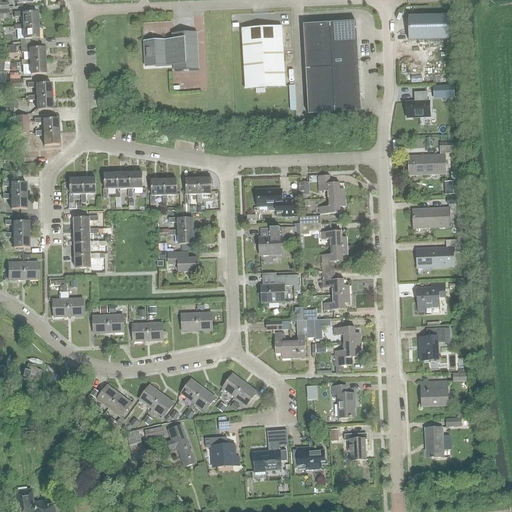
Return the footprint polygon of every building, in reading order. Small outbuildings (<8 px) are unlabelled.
[(8,10),(0,10),(0,19),(8,19),(8,10)] [(37,13),(32,13),(23,14),(22,12),(14,13),(14,17),(22,17),(23,25),(23,27),(38,26),(37,13)] [(449,40),(448,16),(408,17),(409,41),(449,40)] [(331,47),(357,45),(356,23),(330,24),(331,47)] [(305,48),(331,47),(330,24),(303,26),(305,48)] [(39,39),(38,26),(23,27),(23,25),(14,25),(15,30),(23,30),(23,39),(20,40),(20,45),(36,44),(35,39),(39,39)] [(285,88),(282,27),(242,30),(245,90),(285,88)] [(143,41),(145,68),(174,66),(174,72),(199,71),(197,32),(172,34),(172,40),(143,41)] [(44,49),(36,49),(36,44),(20,45),(21,53),(29,53),(30,61),(30,62),(45,62),(44,49)] [(15,54),(15,45),(6,46),(7,54),(15,54)] [(332,69),(359,68),(357,45),(331,47),(332,69)] [(306,71),(332,69),(331,47),(305,48),(306,71)] [(0,84),(6,85),(7,75),(9,75),(10,60),(8,60),(0,59),(0,84)] [(46,75),(45,62),(30,62),(30,61),(21,61),(22,66),(30,65),(30,75),(46,75)] [(334,92),(360,90),(359,68),(332,69),(334,92)] [(307,93),(334,92),(332,69),(306,71),(307,93)] [(22,88),(21,80),(9,81),(9,89),(22,88)] [(36,98),(52,97),(51,84),(36,85),(36,83),(27,84),(28,89),(36,88),(36,96),(36,98)] [(453,86),(433,87),(434,99),(453,98),(453,86)] [(335,114),(361,112),(360,90),(334,92),(335,114)] [(309,115),(335,114),(334,92),(307,93),(309,115)] [(407,103),(407,118),(430,117),(430,102),(428,102),(427,92),(414,93),(415,103),(407,103)] [(52,110),(52,97),(36,98),(36,96),(28,97),(28,101),(36,101),(37,111),(52,110)] [(15,135),(29,134),(28,116),(14,117),(15,135)] [(43,133),(59,133),(58,120),(43,121),(43,119),(34,119),(35,124),(43,124),(43,132),(43,133)] [(59,146),(59,133),(43,133),(43,132),(35,132),(35,137),(43,136),(44,146),(59,146)] [(409,176),(445,174),(445,156),(409,158),(409,176)] [(133,189),(143,189),(142,173),(129,174),(130,190),(128,190),(128,198),(133,198),(133,189)] [(108,190),(116,190),(118,190),(117,174),(104,175),(105,190),(103,190),(104,199),(108,199),(108,190)] [(120,190),(128,190),(130,190),(129,174),(117,174),(118,190),(116,190),(116,199),(121,199),(120,190)] [(339,190),(339,184),(330,184),(330,176),(318,177),(319,192),(328,192),(329,200),(345,199),(344,190),(339,190)] [(74,196),(81,195),(83,195),(83,179),(70,180),(71,195),(69,195),(69,205),(74,204),(74,196)] [(86,195),(96,195),(95,179),(83,179),(83,195),(81,195),(82,204),(86,204),(86,195)] [(202,195),(212,195),(211,179),(199,180),(199,195),(197,195),(197,204),(202,204),(202,195)] [(167,196),(177,196),(177,180),(164,181),(165,196),(163,197),(163,205),(168,205),(167,196)] [(189,196),(197,195),(199,195),(199,180),(186,180),(186,195),(185,195),(185,205),(190,205),(189,196)] [(155,197),(163,197),(165,196),(164,181),(151,181),(152,196),(150,196),(151,206),(155,206),(155,197)] [(458,194),(457,181),(443,182),(444,196),(458,194)] [(11,197),(26,197),(26,184),(11,184),(11,182),(2,183),(3,187),(11,187),(11,195),(11,197)] [(309,195),(308,182),(298,183),(298,195),(309,195)] [(277,218),(298,217),(297,199),(281,200),(280,190),(258,191),(259,208),(267,208),(267,211),(269,212),(277,212),(277,218)] [(26,210),(26,197),(11,197),(11,195),(3,195),(3,200),(11,200),(11,210),(26,210)] [(345,199),(329,200),(329,207),(319,208),(320,215),(341,214),(340,208),(345,208),(345,199)] [(414,229),(449,227),(449,209),(413,211),(414,229)] [(255,225),(255,216),(247,216),(247,225),(255,225)] [(90,232),(90,230),(90,222),(98,222),(98,217),(89,217),(89,219),(74,219),(74,232),(90,232)] [(178,233),(194,232),(193,219),(178,220),(178,219),(169,219),(169,224),(178,223),(178,231),(178,233)] [(13,236),(29,236),(29,223),(14,223),(14,221),(5,221),(5,226),(13,226),(13,234),(13,236)] [(309,232),(321,231),(320,224),(300,225),(300,228),(300,235),(309,235),(309,232)] [(296,238),(295,228),(267,229),(268,238),(260,238),(261,257),(281,256),(280,239),(296,238)] [(90,244),(90,242),(90,234),(99,234),(99,230),(90,230),(90,232),(74,232),(75,244),(90,244)] [(194,245),(194,232),(178,233),(178,231),(169,231),(169,236),(178,236),(178,246),(194,245)] [(331,248),(347,247),(347,238),(342,239),(341,232),(321,233),(321,241),(330,240),(331,248)] [(29,249),(29,236),(13,236),(13,234),(5,234),(5,239),(13,239),(13,249),(29,249)] [(461,241),(446,241),(446,248),(454,247),(454,254),(462,253),(461,241)] [(91,256),(91,255),(91,247),(99,247),(99,242),(90,242),(90,244),(75,244),(75,257),(91,256)] [(334,272),(334,263),(343,262),(342,256),(347,256),(347,247),(331,248),(331,255),(322,256),(322,272),(334,272)] [(453,267),(452,249),(417,251),(417,269),(453,267)] [(91,259),(99,259),(99,254),(91,255),(91,256),(75,257),(75,270),(91,269),(91,259)] [(179,273),(198,272),(198,259),(184,260),(184,254),(168,254),(168,265),(178,265),(179,273)] [(23,281),(38,281),(38,263),(23,264),(23,281)] [(8,281),(23,281),(23,264),(8,264),(8,281)] [(344,280),(334,281),(334,272),(322,272),(323,289),(332,288),(333,296),(349,295),(349,286),(344,287),(344,280)] [(283,304),(283,287),(294,287),(294,293),(299,292),(299,286),(298,286),(298,276),(275,277),(276,285),(262,286),(263,305),(283,304)] [(439,298),(446,297),(445,285),(431,286),(431,293),(417,294),(418,312),(426,312),(425,308),(440,307),(439,298)] [(324,304),(324,312),(345,311),(345,304),(350,304),(349,295),(333,296),(333,304),(324,304)] [(54,318),(69,318),(68,300),(53,301),(54,318)] [(69,318),(84,317),(83,300),(68,300),(69,318)] [(314,321),(317,321),(316,312),(303,313),(304,321),(314,321)] [(197,332),(213,331),(212,314),(197,315),(197,332)] [(182,333),(197,332),(197,315),(181,315),(182,333)] [(109,334),(124,333),(123,316),(108,317),(109,334)] [(94,334),(109,334),(108,317),(93,317),(94,334)] [(306,359),(305,334),(306,339),(314,339),(313,321),(297,322),(298,343),(290,343),(291,359),(306,359)] [(267,331),(282,331),(281,323),(267,323),(267,331)] [(148,342),(163,341),(162,324),(147,325),(148,342)] [(133,343),(148,342),(147,325),(132,326),(133,343)] [(344,344),(360,343),(360,334),(355,334),(355,328),(334,329),(334,337),(344,336),(344,344)] [(438,344),(444,343),(444,329),(426,330),(427,338),(419,339),(420,362),(438,361),(438,344)] [(291,359),(290,343),(282,343),(282,334),(274,334),(275,355),(282,355),(282,360),(291,359)] [(356,352),(361,352),(360,343),(344,344),(344,352),(335,352),(335,367),(341,367),(352,366),(351,366),(351,359),(356,358),(356,352)] [(315,345),(316,354),(326,354),(326,344),(315,345)] [(30,375),(34,376),(36,369),(34,369),(35,366),(27,365),(26,371),(24,371),(23,377),(29,379),(30,375)] [(453,382),(468,382),(468,374),(453,375),(453,382)] [(235,398),(245,384),(233,375),(222,389),(235,398)] [(193,403),(203,390),(191,381),(181,394),(193,403)] [(422,407),(448,406),(447,383),(421,384),(422,407)] [(247,407),(257,393),(245,384),(235,398),(247,407)] [(152,409),(162,395),(150,386),(139,400),(152,409)] [(354,403),(355,403),(354,394),(347,395),(346,386),(332,387),(332,396),(337,395),(339,419),(347,419),(355,418),(354,403)] [(109,409),(119,395),(107,387),(97,400),(109,409)] [(94,390),(91,395),(96,398),(99,393),(94,390)] [(205,412),(215,399),(203,390),(193,403),(205,412)] [(119,395),(109,409),(121,418),(131,404),(119,395)] [(164,418),(174,404),(162,395),(152,409),(164,418)] [(239,407),(233,402),(229,408),(235,412),(239,407)] [(221,404),(217,409),(222,413),(226,408),(221,404)] [(189,411),(185,417),(190,421),(194,415),(189,411)] [(179,416),(173,412),(169,418),(174,422),(179,416)] [(152,421),(147,416),(142,422),(148,426),(152,421)] [(115,422),(110,428),(114,432),(120,426),(121,427),(125,421),(121,418),(117,424),(115,422)] [(135,429),(139,423),(134,419),(129,425),(135,429)] [(195,464),(185,437),(182,426),(168,431),(171,441),(167,443),(170,451),(177,448),(184,468),(195,464)] [(164,438),(162,427),(145,431),(147,441),(164,438)] [(426,459),(444,458),(444,450),(452,450),(451,437),(443,437),(443,428),(425,429),(426,459)] [(338,441),(337,430),(330,430),(330,442),(338,441)] [(130,446),(141,443),(138,431),(127,434),(130,446)] [(350,461),(367,461),(366,440),(358,440),(358,435),(344,435),(345,441),(350,441),(350,461)] [(213,468),(238,466),(238,458),(233,458),(233,453),(234,453),(234,446),(225,446),(224,438),(205,440),(206,448),(212,448),(213,468)] [(265,469),(281,468),(279,446),(269,447),(269,453),(254,454),(255,472),(265,472),(265,469)] [(321,463),(325,463),(325,451),(305,453),(305,449),(296,449),(296,451),(297,457),(298,467),(298,468),(305,467),(306,471),(322,470),(321,463)] [(53,511),(53,506),(46,507),(46,502),(33,504),(31,490),(15,492),(17,511),(53,511)]
